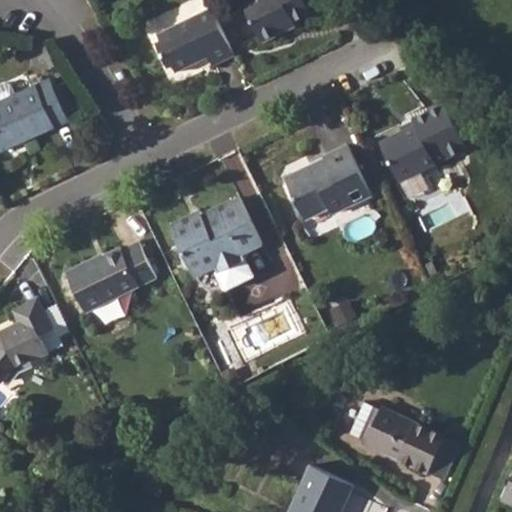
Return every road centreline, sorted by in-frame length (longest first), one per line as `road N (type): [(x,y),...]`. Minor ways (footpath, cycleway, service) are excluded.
road 1 (residential): [(147,155),(396,40)]
road 2 (residential): [(147,155),(43,0)]
road 3 (residential): [(0,237),(147,155)]
